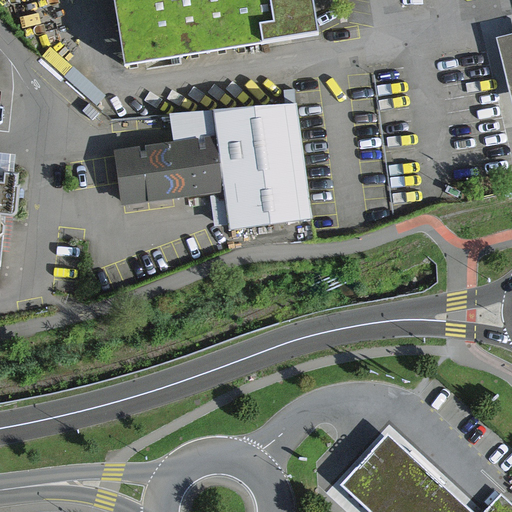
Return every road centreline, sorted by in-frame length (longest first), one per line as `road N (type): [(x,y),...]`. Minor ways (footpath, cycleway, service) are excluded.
road 1 (secondary): [(0,425),(158,388),(331,330),(511,315)]
road 2 (unclassified): [(164,493),(111,483),(0,492)]
road 3 (unclassified): [(272,511),(257,473),(220,456),(177,473),(164,493)]
